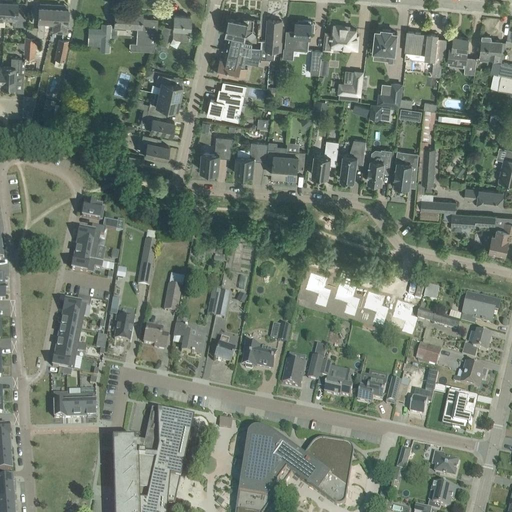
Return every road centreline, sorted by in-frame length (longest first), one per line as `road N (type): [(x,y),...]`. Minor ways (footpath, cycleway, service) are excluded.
road 1 (residential): [(511,275),(400,248),(353,204),(179,185),(218,0)]
road 2 (residential): [(493,450),(125,372),(114,431)]
road 3 (residential): [(21,382),(36,381),(75,195),(50,169),(4,166),(15,301)]
road 4 (residential): [(31,511),(21,382)]
road 5 (residential): [(511,11),(386,0)]
